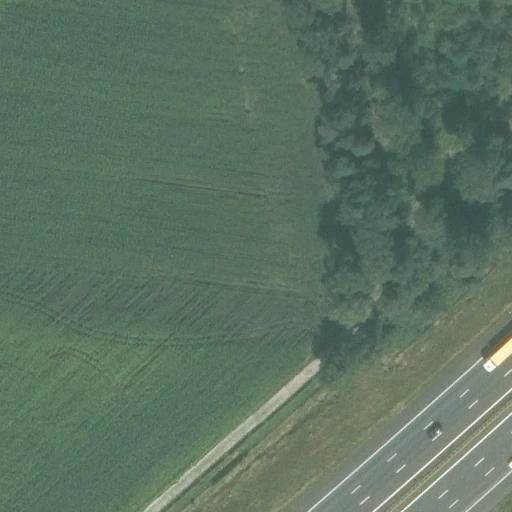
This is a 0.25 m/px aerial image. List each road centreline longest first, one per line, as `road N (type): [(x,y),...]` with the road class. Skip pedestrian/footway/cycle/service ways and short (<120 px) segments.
road 1 (track): [(151,511),(344,339),(414,214)]
road 2 (motorway): [(511,358),(341,511)]
road 3 (track): [(414,214),(511,94)]
